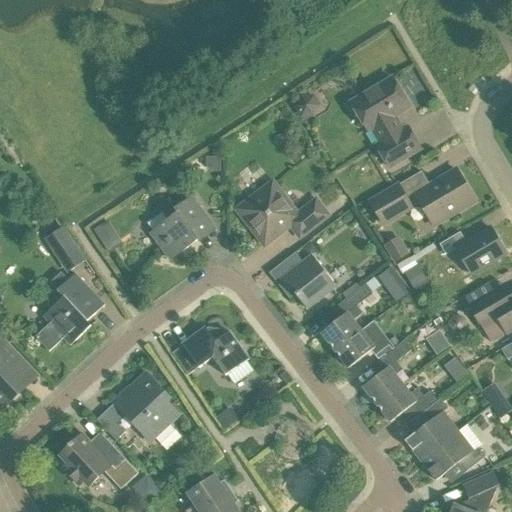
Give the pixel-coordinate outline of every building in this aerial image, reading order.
[(401,130),(393,116),(408,108),(390,78),(349,103),(366,132),(370,130),(378,144),(375,146),(388,168),(419,150),(406,127),(401,130)] [(369,203),(383,226),(411,209),(410,209),(419,203),(433,226),(474,202),(455,170),(429,185),(421,172),(369,203)] [(316,196),(294,213),(272,184),(237,211),(264,246),(292,224),(301,236),(330,214),(316,196)] [(169,261),(197,241),(190,231),(206,219),(191,198),(173,211),(176,215),(150,235),(169,261)] [(66,274),(86,261),(64,227),(44,240),(66,274)] [(446,255),(456,249),(471,274),(506,254),(490,228),(466,243),(460,233),(440,245),(446,255)] [(394,263),(409,254),(399,237),(383,246),(394,263)] [(301,264),(294,254),(288,259),(295,268),(279,281),(287,291),(290,289),(306,311),(336,288),(311,256),(301,264)] [(416,264),(403,273),(415,291),(428,283),(416,264)] [(396,302),(410,292),(392,267),(377,277),(396,302)] [(69,281),(62,274),(50,284),(57,292),(47,301),(47,319),(50,323),(35,336),(47,351),(63,338),(69,346),(90,326),(87,322),(104,306),(74,275),(69,281)] [(380,286),(373,278),(337,306),(345,315),(320,334),(334,352),(361,331),(354,320),(362,313),(357,306),(372,294),(372,293),(380,286)] [(511,295),(505,283),(467,305),(481,330),(498,319),(506,333),(511,329),(511,295)] [(153,307),(164,320),(180,306),(170,294),(153,307)] [(394,349),(373,322),(361,331),(334,352),(348,369),(371,352),(378,360),(384,356),(385,357),(394,349)] [(226,332),(208,329),(206,330),(205,329),(182,346),(182,347),(172,355),(187,376),(198,369),(199,370),(206,364),(209,367),(213,367),(216,365),(225,377),(248,360),(228,333),(227,334),(226,332)] [(0,406),(3,410),(37,377),(0,338),(0,406)] [(411,350),(404,342),(394,349),(385,357),(392,366),(396,362),(411,350)] [(390,367),(362,388),(376,406),(382,401),(397,390),(404,385),(390,367)] [(147,440),(175,414),(160,398),(163,395),(145,376),(128,392),(126,392),(114,403),(114,404),(96,421),(115,442),(124,433),(116,424),(125,416),(147,440)] [(376,406),(390,423),(417,402),(404,385),(397,390),(382,401),(376,406)] [(426,410),(437,402),(430,391),(423,397),(419,401),(426,410)] [(437,402),(426,410),(421,415),(428,424),(415,434),(404,442),(412,452),(420,461),(457,433),(442,413),(447,410),(440,400),(437,402)] [(500,420),(511,411),(511,409),(507,402),(494,411),(500,420)] [(485,458),(477,448),(482,444),(467,425),(457,433),(420,461),(428,471),(428,472),(436,482),(446,473),(459,463),(466,472),(485,458)] [(100,456),(80,435),(67,447),(68,448),(59,457),(66,465),(62,469),(78,487),(83,482),(88,488),(105,472),(120,489),(137,474),(130,466),(111,446),(100,456)] [(126,487),(130,493),(148,479),(143,473),(126,487)] [(486,511),(494,493),(492,488),(497,486),(492,474),(463,487),(469,498),(464,510),(454,506),(451,511),(486,511)] [(200,511),(231,492),(224,481),(219,484),(214,476),(187,494),(194,505),(184,511),(200,511)] [(237,511),(233,505),(238,503),(231,492),(200,511),(237,511)]
